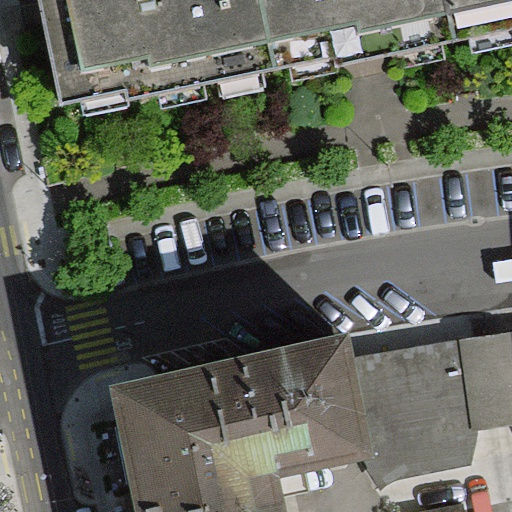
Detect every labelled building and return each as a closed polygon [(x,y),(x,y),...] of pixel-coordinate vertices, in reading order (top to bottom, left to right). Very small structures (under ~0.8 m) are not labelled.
[(40,0),(43,9),(62,102),(126,87),(128,98),(279,68),(265,0),(40,0)] [(265,0),(279,68),(334,55),(336,65),(397,53),(458,40),(449,0),(265,0)] [(511,0),(449,0),(458,40),(511,28),(511,0)] [(146,511),(274,511),(265,466),(368,444),(352,370),(347,339),(121,388),(146,511)] [(488,347),(469,349),(477,411),(496,409),(511,406),(511,375),(508,344),(488,347)] [(469,349),(352,370),(368,444),(444,429),(452,467),(474,462),(479,432),(477,411),(469,349)] [(467,511),(466,502),(417,511),(467,511)]
